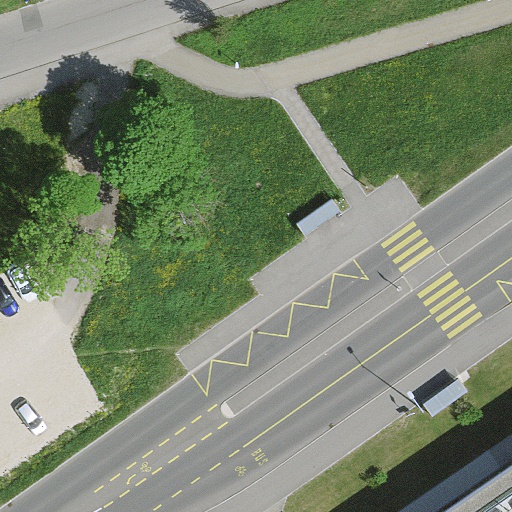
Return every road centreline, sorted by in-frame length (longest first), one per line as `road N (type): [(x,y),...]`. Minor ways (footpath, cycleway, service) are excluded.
road 1 (secondary): [(511,169),(218,373),(63,511)]
road 2 (secondary): [(116,511),(173,490),(265,433),(511,259)]
road 3 (residential): [(0,42),(143,0)]
